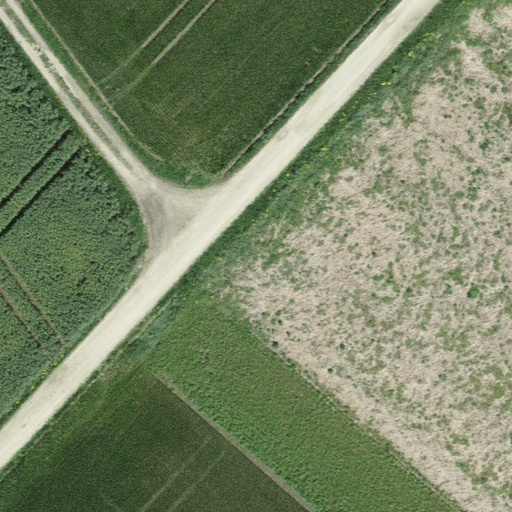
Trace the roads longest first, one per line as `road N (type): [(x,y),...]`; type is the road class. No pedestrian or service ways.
road 1 (track): [(426,0),(0,445)]
road 2 (track): [(191,239),(113,152),(0,0)]
